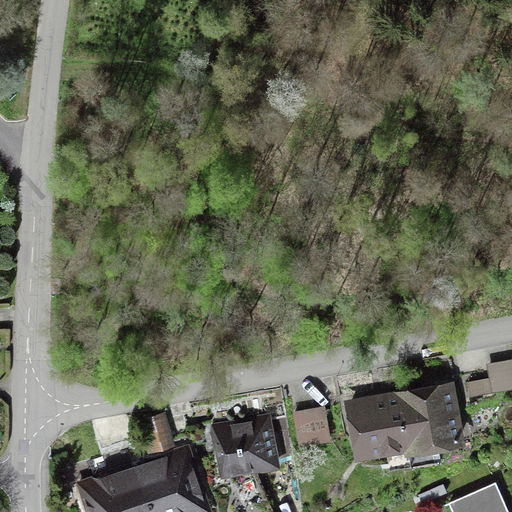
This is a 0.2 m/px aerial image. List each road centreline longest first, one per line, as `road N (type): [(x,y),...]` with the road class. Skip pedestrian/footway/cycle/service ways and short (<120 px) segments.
road 1 (residential): [(26,410),(167,393),(511,330)]
road 2 (residential): [(26,410),(35,157)]
road 3 (residential): [(35,157),(53,0)]
